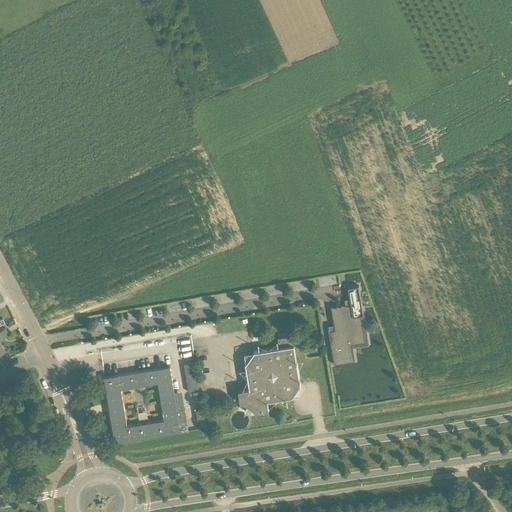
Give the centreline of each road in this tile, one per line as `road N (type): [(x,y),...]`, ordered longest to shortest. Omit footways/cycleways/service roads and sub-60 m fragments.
road 1 (tertiary): [(511,417),(124,485)]
road 2 (tertiary): [(130,511),(465,461)]
road 3 (residential): [(92,474),(44,355)]
